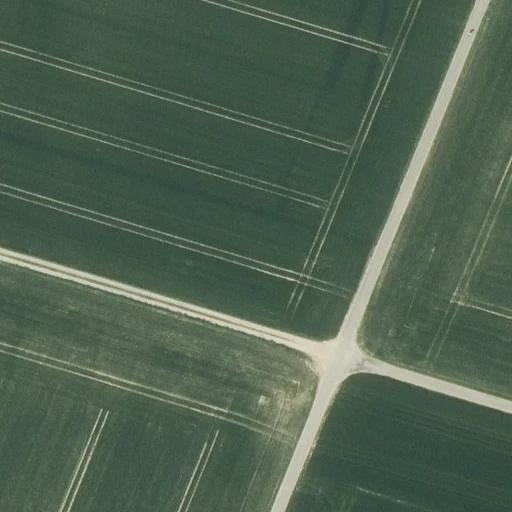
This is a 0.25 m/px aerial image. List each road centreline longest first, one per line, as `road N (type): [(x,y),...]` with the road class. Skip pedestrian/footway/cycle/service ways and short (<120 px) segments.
road 1 (unclassified): [(484,0),(276,511)]
road 2 (track): [(339,361),(0,259)]
road 3 (track): [(339,361),(511,412)]
